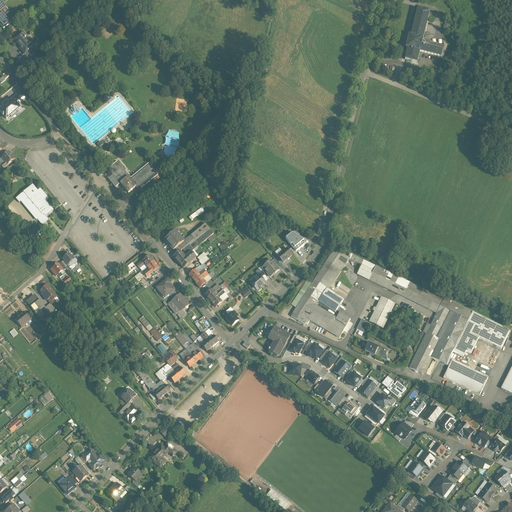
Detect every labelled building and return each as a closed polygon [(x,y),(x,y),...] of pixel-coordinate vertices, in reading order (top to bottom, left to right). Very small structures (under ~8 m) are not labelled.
[(10,23),(3,14),(0,16),(0,13),(5,9),(6,8),(0,1),(0,23),(1,24),(4,27),(10,23)] [(5,9),(0,13),(0,16),(3,14),(10,23),(4,27),(1,24),(0,25),(4,29),(11,23),(3,13),(5,12),(6,11),(5,9)] [(417,10),(405,60),(417,63),(420,52),(421,45),(423,39),(429,13),(417,10)] [(26,37),(22,32),(14,39),(21,49),(25,54),(30,50),(36,45),(32,40),(32,41),(30,42),(28,40),(26,39),(26,38),(27,38),(26,37)] [(444,44),(423,39),(421,45),(443,51),(444,44)] [(443,51),(421,45),(420,52),(441,57),(443,51)] [(25,54),(18,59),(22,65),(34,55),(30,50),(25,54)] [(21,91),(13,99),(18,104),(26,97),(21,91)] [(18,104),(13,99),(9,102),(8,101),(2,106),(3,107),(0,109),(0,112),(6,120),(21,108),(18,104)] [(15,160),(9,153),(2,159),(5,163),(1,166),(3,169),(7,166),(15,160)] [(121,166),(119,163),(109,170),(113,175),(119,183),(127,177),(120,167),(121,166)] [(149,165),(130,180),(135,187),(138,191),(157,175),(149,165)] [(119,183),(113,175),(108,179),(115,188),(120,184),(119,183)] [(127,177),(119,183),(120,184),(128,193),(135,187),(130,180),(127,177)] [(37,191),(32,185),(16,199),(19,203),(21,201),(31,213),(33,211),(39,218),(38,219),(43,225),(42,226),(49,221),(45,217),(53,211),(46,201),(48,199),(40,189),(37,191)] [(202,208),(189,217),(191,220),(204,211),(202,208)] [(391,236),(358,223),(353,235),(387,248),(391,236)] [(205,224),(191,236),(195,241),(210,229),(205,224)] [(195,241),(190,246),(189,245),(188,246),(183,250),(187,256),(191,252),(193,251),(214,234),(210,229),(195,241)] [(176,232),(165,241),(173,251),(184,242),(176,232)] [(292,248),(296,252),(308,243),(298,236),(293,233),(286,239),(292,248)] [(191,236),(184,241),(188,246),(189,245),(190,246),(195,241),(191,236)] [(184,242),(173,251),(175,253),(179,250),(180,252),(182,250),(183,250),(188,246),(184,241),(184,242)] [(286,250),(278,257),(283,263),(291,256),(286,250)] [(335,250),(314,281),(327,290),(328,291),(329,291),(349,259),(348,258),(335,250)] [(176,255),(173,257),(178,263),(185,258),(180,252),(176,255)] [(71,257),(69,254),(63,259),(64,261),(68,265),(68,266),(69,264),(74,260),(71,257)] [(376,267),(350,254),(348,258),(349,259),(362,266),(374,272),(376,267)] [(149,256),(142,262),(145,265),(147,268),(154,262),(149,256)] [(205,258),(200,262),(199,262),(202,265),(209,260),(206,257),(205,258)] [(188,261),(185,258),(178,263),(183,269),(190,264),(190,263),(188,261)] [(271,261),(262,268),(268,276),(270,278),(279,270),(271,261)] [(154,262),(147,268),(150,271),(152,274),(159,268),(154,262)] [(125,269),(129,273),(136,268),(132,263),(125,269)] [(71,266),(69,264),(68,266),(68,265),(65,267),(66,269),(69,272),(72,270),(75,267),(73,265),(71,266)] [(58,265),(52,269),(53,271),(52,272),(56,277),(58,276),(60,278),(63,276),(60,273),(63,271),(58,265)] [(374,272),(362,266),(357,275),(369,281),(374,272)] [(439,298),(376,267),(374,272),(369,281),(437,314),(443,300),(439,298)] [(261,272),(259,269),(255,272),(258,276),(259,275),(264,282),(267,280),(266,278),(261,272)] [(195,271),(189,276),(194,282),(201,277),(195,271)] [(264,282),(259,275),(258,276),(253,280),(254,281),(251,283),(251,284),(251,285),(252,287),(254,287),(257,291),(265,284),(264,282)] [(201,277),(194,282),(200,289),(206,284),(201,277)] [(170,283),(167,279),(157,288),(162,295),(164,294),(166,297),(169,295),(174,291),(174,290),(169,284),(170,283)] [(314,281),(291,317),(303,325),(307,319),(305,318),(314,305),(316,306),(319,302),(327,290),(314,281)] [(57,298),(47,286),(41,291),(42,293),(41,294),(47,301),(48,301),(52,305),(56,302),(54,300),(57,298)] [(249,288),(242,294),(245,298),(252,292),(249,288)] [(216,296),(211,290),(205,295),(210,301),(216,296)] [(344,300),(329,291),(328,291),(327,290),(319,302),(335,313),(344,300)] [(189,305),(180,295),(168,305),(176,314),(177,314),(178,316),(184,311),(183,310),(189,305)] [(45,309),(35,296),(24,305),(28,309),(30,307),(40,320),(46,315),(45,314),(47,312),(48,313),(45,309)] [(222,303),(216,296),(210,301),(216,308),(218,306),(222,303)] [(395,305),(381,298),(369,323),(383,330),(395,305)] [(445,299),(444,299),(443,300),(437,314),(431,326),(427,334),(409,368),(423,375),(432,358),(447,366),(449,360),(453,352),(468,322),(472,313),(445,299)] [(316,306),(314,305),(305,318),(307,319),(340,338),(344,332),(349,322),(350,320),(339,314),(336,319),(316,306)] [(228,317),(226,319),(232,326),(238,321),(235,316),(236,315),(235,313),(236,313),(235,312),(234,313),(230,308),(224,313),(228,317)] [(27,317),(24,313),(15,321),(21,328),(30,321),(27,317)] [(36,320),(31,313),(28,315),(27,317),(30,321),(32,323),(36,320)] [(510,331),(472,313),(468,322),(474,325),(470,333),(479,338),(501,349),(510,331)] [(143,317),(139,320),(150,331),(153,328),(143,317)] [(368,323),(362,320),(357,330),(363,333),(368,323)] [(352,324),(349,322),(344,332),(347,334),(352,324)] [(468,322),(453,352),(463,358),(466,352),(471,355),(479,338),(470,333),(474,325),(468,322)] [(289,336),(275,328),(270,339),(275,342),(270,350),(270,351),(269,351),(279,356),(289,336)] [(14,330),(10,333),(13,338),(18,335),(14,330)] [(213,336),(208,330),(205,333),(209,339),(213,336)] [(160,339),(155,333),(152,335),(157,342),(160,339)] [(209,339),(207,341),(212,347),(218,343),(217,341),(218,340),(216,338),(215,338),(213,336),(209,339)] [(187,343),(182,337),(180,339),(178,340),(183,346),(187,343)] [(205,343),(200,337),(197,340),(196,340),(197,340),(201,346),(205,343)] [(305,342),(297,337),(293,345),(289,351),(295,354),(295,353),(298,354),(305,342)] [(205,343),(201,346),(203,348),(202,349),(204,351),(205,350),(206,352),(212,347),(207,341),(205,343)] [(307,353),(313,345),(309,343),(304,351),(307,353)] [(378,348),(369,343),(365,351),(370,354),(373,356),(374,356),(378,348)] [(163,354),(167,350),(162,344),(157,348),(163,354)] [(322,351),(314,344),(313,345),(307,353),(306,355),(310,358),(311,357),(315,360),(322,351)] [(192,345),(186,350),(188,353),(191,357),(197,352),(192,345)] [(386,352),(378,348),(374,356),(382,360),(386,352)] [(154,355),(149,350),(145,354),(150,359),(154,355)] [(197,352),(191,357),(196,363),(202,358),(197,352)] [(322,361),(321,362),(329,369),(337,359),(329,353),(328,355),(322,361)] [(164,360),(167,363),(170,367),(176,362),(176,361),(174,358),(171,355),(164,360)] [(191,357),(184,362),(186,364),(185,364),(186,366),(187,365),(189,368),(196,363),(191,357)] [(488,379),(449,360),(447,366),(449,367),(443,379),(479,397),(488,379)] [(108,372),(114,367),(110,362),(104,366),(108,372)] [(350,369),(342,362),(338,367),(334,372),(342,379),(350,369)] [(301,365),(288,364),(287,374),(300,376),(301,369),(301,365)] [(149,376),(141,367),(136,372),(143,381),(149,376)] [(186,375),(179,367),(176,370),(177,371),(175,373),(180,379),(186,375)] [(511,368),(501,390),(511,396),(511,368)] [(168,377),(162,369),(159,372),(161,374),(166,379),(168,377)] [(319,378),(311,372),(305,378),(313,385),(319,378)] [(180,379),(175,373),(169,378),(174,384),(180,379)] [(361,379),(354,373),(351,376),(348,380),(347,382),(354,387),(355,386),(360,379),(361,379)] [(157,386),(149,376),(143,381),(151,391),(157,386)] [(382,384),(385,387),(390,379),(387,377),(382,384)] [(363,387),(368,381),(369,380),(366,378),(363,382),(361,385),(363,387)] [(360,379),(355,386),(358,389),(361,385),(363,382),(360,379)] [(394,382),(390,379),(385,387),(388,389),(387,389),(387,390),(398,399),(406,389),(396,382),(394,385),(392,384),(394,382)] [(368,381),(363,387),(360,392),(367,398),(376,387),(368,381)] [(162,382),(157,386),(160,390),(165,386),(162,382)] [(329,392),(332,388),(325,382),(320,387),(316,391),(316,392),(324,398),(329,392)] [(157,386),(151,391),(154,395),(160,390),(157,386)] [(170,392),(165,386),(160,390),(164,396),(170,392)] [(160,390),(154,395),(158,401),(164,396),(160,390)] [(130,391),(122,399),(128,404),(135,396),(130,391)] [(344,397),(337,392),(331,399),(329,402),(336,408),(338,405),(344,398),(344,397)] [(376,403),(384,408),(388,403),(390,401),(387,398),(382,395),(376,403)] [(396,402),(389,396),(387,398),(390,401),(388,403),(392,406),(396,402)] [(417,399),(410,408),(413,410),(419,401),(417,399)] [(340,408),(338,410),(350,419),(359,408),(350,401),(350,402),(346,407),(345,406),(343,410),(340,408)] [(413,410),(409,414),(416,418),(426,406),(419,401),(413,410)] [(129,404),(120,414),(123,417),(132,407),(129,404)] [(123,417),(122,417),(128,423),(128,422),(131,425),(136,420),(133,418),(138,412),(133,406),(132,407),(123,417)] [(372,406),(369,411),(382,421),(385,417),(384,416),(378,411),(372,406)] [(428,413),(424,418),(426,420),(427,420),(428,421),(429,420),(433,424),(437,419),(442,413),(437,409),(436,410),(432,408),(428,413)] [(378,425),(382,421),(369,411),(365,415),(372,421),(378,425)] [(440,425),(448,431),(449,430),(453,424),(455,422),(446,416),(442,423),(440,425)] [(22,423),(18,419),(8,428),(12,432),(22,423)] [(359,430),(368,437),(374,429),(370,426),(365,422),(359,430)] [(405,422),(403,425),(410,431),(414,426),(405,422)] [(474,432),(463,423),(460,427),(459,426),(458,429),(457,429),(458,429),(455,433),(462,438),(463,436),(468,440),(473,434),(472,434),(474,432)] [(401,438),(404,441),(412,432),(410,431),(403,425),(396,434),(397,435),(401,438)] [(169,432),(165,427),(160,432),(165,436),(169,432)] [(478,432),(473,439),(476,441),(482,434),(478,432)] [(476,441),(475,442),(477,443),(476,443),(479,446),(480,445),(483,448),(490,439),(483,433),(482,434),(476,441)] [(496,436),(491,444),(493,445),(497,441),(499,439),(496,436)] [(497,441),(493,445),(491,448),(494,450),(493,450),(496,453),(497,452),(499,454),(505,447),(502,445),(503,444),(500,442),(499,443),(497,441)] [(161,445),(151,455),(152,456),(150,459),(156,465),(157,465),(160,468),(166,462),(162,459),(168,452),(173,456),(177,452),(169,445),(169,444),(168,443),(167,443),(166,443),(166,444),(166,445),(167,445),(164,447),(161,445)] [(445,451),(436,444),(432,450),(431,450),(437,455),(440,457),(445,451)] [(437,455),(431,450),(432,450),(430,449),(428,452),(433,456),(435,457),(437,455)] [(91,451),(82,457),(86,462),(87,461),(90,465),(89,466),(94,471),(99,467),(98,465),(101,463),(97,458),(91,451)] [(424,453),(419,460),(420,461),(425,465),(429,467),(434,460),(432,458),(424,453)] [(485,462),(475,458),(472,464),(475,466),(482,470),(485,464),(486,462),(485,462)] [(461,464),(458,462),(454,468),(463,475),(467,469),(461,464)] [(470,467),(463,462),(461,464),(467,469),(468,470),(470,467)] [(417,466),(413,463),(407,471),(409,472),(416,477),(417,478),(423,470),(421,469),(417,466)] [(81,465),(72,472),(80,482),(89,475),(81,466),(81,465)] [(141,474),(134,467),(127,475),(134,481),(137,477),(138,478),(141,474)] [(510,471),(503,467),(501,469),(503,471),(507,476),(510,471)] [(463,475),(454,468),(449,474),(451,475),(458,480),(463,475)] [(507,476),(503,471),(494,479),(502,487),(510,479),(507,476)] [(416,477),(409,472),(407,474),(414,480),(416,477)] [(451,475),(449,478),(456,483),(458,480),(451,475)] [(448,491),(452,485),(447,480),(442,476),(437,483),(448,491)] [(77,484),(72,477),(68,479),(74,486),(77,484)] [(18,481),(14,485),(16,488),(22,482),(20,479),(18,481)] [(74,486),(68,479),(60,486),(67,495),(68,495),(76,489),(76,488),(74,486)] [(510,479),(502,487),(504,488),(511,481),(510,479)] [(266,491),(257,484),(254,482),(253,484),(255,486),(256,486),(265,493),(266,491)] [(443,497),(448,491),(437,483),(432,489),(437,493),(443,497)] [(116,484),(107,494),(116,502),(125,491),(116,484)] [(494,489),(488,484),(483,490),(492,497),(497,491),(494,489)] [(290,504),(271,490),(267,496),(285,510),(290,504)] [(492,497),(483,490),(478,496),(478,497),(484,502),(487,503),(492,497)] [(6,496),(5,497),(5,496),(2,499),(3,501),(3,503),(5,503),(6,504),(9,501),(11,502),(14,499),(12,498),(15,495),(11,491),(9,493),(9,494),(8,494),(7,494),(7,495),(6,496)] [(27,506),(32,501),(24,491),(18,496),(27,506)] [(410,496),(402,506),(405,509),(409,511),(417,502),(410,496)] [(475,498),(473,497),(472,499),(470,498),(468,501),(477,507),(481,502),(475,498)] [(394,504),(387,498),(384,502),(388,506),(390,504),(392,506),(394,504)] [(101,511),(104,507),(93,499),(91,502),(101,511)] [(468,501),(468,500),(462,509),(461,510),(463,511),(464,511),(465,511),(466,511),(473,511),(477,507),(468,501)]
